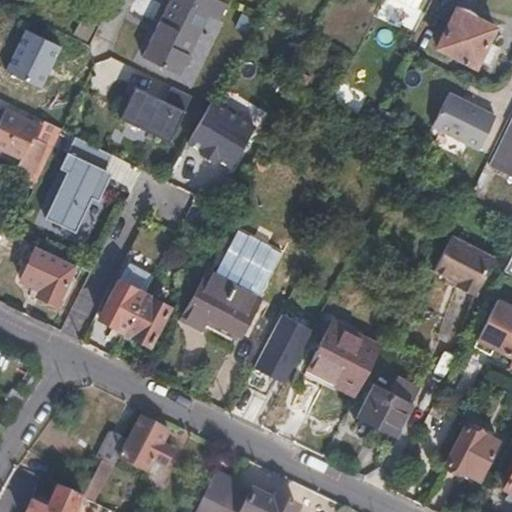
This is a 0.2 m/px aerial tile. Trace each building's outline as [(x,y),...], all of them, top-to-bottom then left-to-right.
[(230,5),(219,0),(173,0),(146,57),(182,76),(211,17),(221,23),(230,5)] [(501,48),(490,42),(497,26),(459,7),(439,47),(477,65),(480,59),(491,65),(501,48)] [(89,43),(98,27),(84,20),(76,37),(89,43)] [(173,144),(188,112),(169,103),(138,89),(123,121),(173,144)] [(188,112),(195,98),(176,89),(169,103),(188,112)] [(496,117),(449,93),(433,126),(479,150),(496,117)] [(256,126),(215,103),(206,118),(192,145),(205,152),(203,156),(217,164),(219,160),(234,168),(256,126)] [(35,176),(49,148),(39,142),(40,139),(44,131),(8,114),(0,130),(0,151),(22,163),(20,168),(35,176)] [(40,139),(39,142),(49,148),(35,176),(33,180),(39,184),(66,134),(48,125),(44,131),(40,139)] [(511,174),(511,125),(492,165),(511,174)] [(278,140),(269,135),(262,148),(272,153),(278,140)] [(116,158),(80,140),(71,157),(73,158),(77,160),(70,175),(60,194),(90,209),(94,200),(102,185),(108,173),(116,158)] [(262,148),(260,147),(251,165),(262,171),(272,153),(262,148)] [(73,158),(71,157),(63,172),(70,175),(77,160),(73,158)] [(115,177),(108,173),(102,185),(94,200),(101,204),(115,177)] [(90,209),(60,194),(46,220),(77,234),(90,209)] [(225,213),(197,199),(185,221),(213,236),(225,213)] [(446,281),(457,286),(476,296),(496,259),(452,237),(436,270),(448,277),(446,281)] [(56,307),(76,266),(37,248),(21,281),(41,290),(37,298),(56,307)] [(511,255),(503,273),(511,277),(511,255)] [(126,331),(146,295),(155,278),(131,265),(102,318),(120,328),(126,331)] [(260,298),(208,269),(183,317),(203,327),(215,304),(248,321),(260,298)] [(151,343),(169,307),(146,295),(126,331),(135,335),(151,343)] [(511,306),(498,299),(478,338),(511,355),(511,362),(511,365),(511,306)] [(284,386),(310,327),(276,313),(251,372),(284,386)] [(365,378),(381,346),(331,320),(316,348),(345,363),(343,366),(365,378)] [(359,402),(366,406),(359,418),(397,438),(415,404),(377,384),(369,400),(362,397),(359,402)] [(159,445),(165,434),(136,419),(123,441),(116,456),(145,472),(151,461),(159,465),(168,450),(163,447),(159,445)] [(480,478),(499,442),(467,425),(447,464),(460,470),(461,469),(480,478)] [(116,456),(123,441),(107,433),(93,459),(96,461),(109,467),(116,456)] [(89,507),(109,467),(96,461),(76,502),(78,503),(89,507)] [(291,511),(293,509),(270,498),(268,503),(262,500),(229,484),(214,511),(291,511)] [(74,511),(78,503),(76,502),(57,494),(49,510),(45,508),(42,511),(38,511),(30,508),(28,511),(74,511)]
